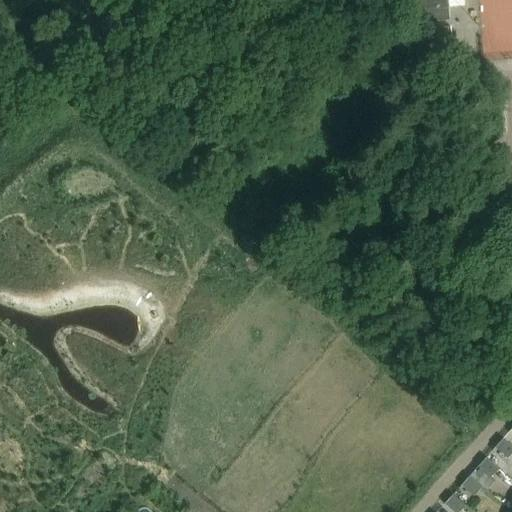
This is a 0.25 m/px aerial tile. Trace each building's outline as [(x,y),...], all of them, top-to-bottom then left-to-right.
[(449,20),(447,0),(414,0),(416,22),(449,20)] [(450,27),(426,28),(427,41),(451,40),(450,27)] [(511,446),(503,438),(494,448),(507,459),(511,453),(511,446)] [(486,458),(477,467),(490,478),(498,469),(486,458)] [(469,477),(460,486),(472,497),(481,488),(469,477)] [(451,496),(443,506),(450,511),(459,511),(464,507),(451,496)]
